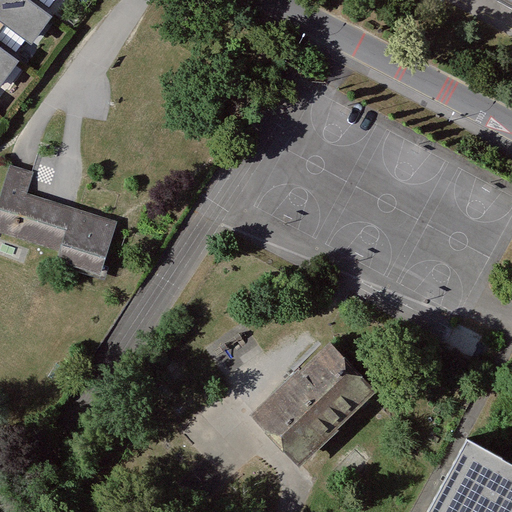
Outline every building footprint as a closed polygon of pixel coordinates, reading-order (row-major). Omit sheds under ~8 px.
[(0,0),(0,30),(6,23),(33,43),(54,15),(34,0),(0,0)] [(511,0),(486,0),(511,13),(511,0)] [(0,86),(0,87),(21,59),(0,44),(0,86)] [(102,275),(118,223),(26,194),(33,173),(9,166),(0,196),(0,232),(60,252),(57,262),(102,275)] [(323,340),(245,412),(295,463),(370,389),(323,340)] [(177,368),(171,363),(163,371),(168,377),(177,368)] [(511,511),(511,462),(467,438),(426,511),(511,511)]
